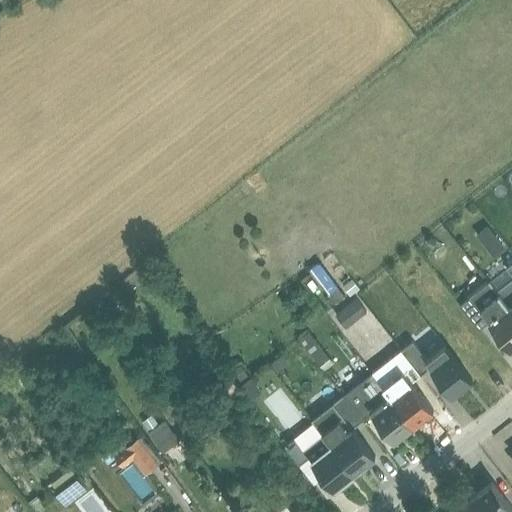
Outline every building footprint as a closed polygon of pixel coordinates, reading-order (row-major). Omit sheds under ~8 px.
[(488,225),(477,234),(494,256),(506,248),(488,225)] [(511,273),(511,277),(497,290),(511,309),(511,262),(507,267),(511,273)] [(320,263),(309,270),(335,304),(346,296),(320,263)] [(352,278),(342,286),(348,294),(350,296),(360,289),(352,278)] [(511,347),(511,309),(497,290),(490,281),(460,304),(479,328),(489,320),(510,349),(511,347)] [(309,331),(298,339),(320,366),(330,358),(309,331)] [(413,341),(402,349),(421,374),(430,366),(453,395),(472,380),(445,346),(443,348),(428,359),(413,341)] [(281,354),(271,363),(278,372),(289,363),(281,354)] [(228,372),(201,392),(211,407),(238,387),(228,372)] [(373,372),(343,395),(363,420),(372,412),(395,441),(415,425),(373,372)] [(264,400),(280,427),(297,417),(281,390),(264,400)] [(363,420),(343,395),(313,419),(314,421),(354,473),(375,456),(353,428),(363,420)] [(198,400),(178,414),(187,427),(207,413),(198,400)] [(152,414),(142,421),(149,431),(148,431),(163,452),(178,440),(165,420),(159,424),(152,414)] [(354,473),(314,421),(293,437),(334,489),(354,473)] [(138,437),(114,455),(123,467),(133,459),(145,474),(162,461),(142,435),(139,438),(138,437)] [(50,456),(30,459),(32,477),(52,474),(50,456)] [(77,475),(55,492),(65,506),(87,489),(77,475)] [(478,491),(469,498),(480,511),(511,511),(511,507),(492,482),(479,492),(478,491)] [(37,495),(29,502),(35,511),(40,511),(46,508),(37,495)] [(480,511),(469,498),(451,511),(480,511)] [(294,511),(286,501),(271,511),(294,511)]
